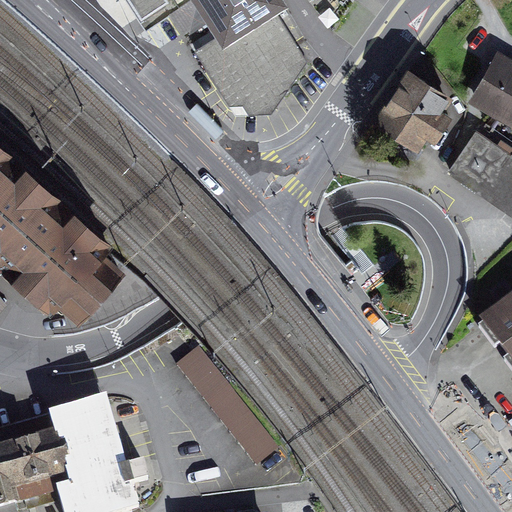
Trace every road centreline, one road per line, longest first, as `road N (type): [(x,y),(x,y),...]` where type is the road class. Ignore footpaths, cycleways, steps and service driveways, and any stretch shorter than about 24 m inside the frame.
road 1 (residential): [(385,374),(418,346),(447,284),(439,236),(398,201),(362,198),(289,225),(169,307)]
road 2 (primary): [(251,211),(31,0)]
road 3 (primary): [(385,374),(251,211)]
road 4 (residential): [(0,349),(88,349),(169,307)]
road 5 (primary): [(488,511),(385,374)]
road 6 (tertiary): [(251,211),(361,89)]
